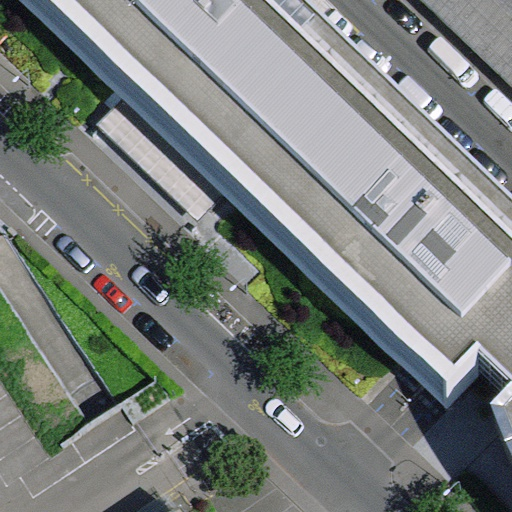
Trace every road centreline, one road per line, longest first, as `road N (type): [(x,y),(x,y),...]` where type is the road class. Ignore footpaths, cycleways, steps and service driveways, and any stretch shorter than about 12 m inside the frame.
road 1 (residential): [(380,511),(0,144)]
road 2 (residential): [(348,0),(511,156)]
